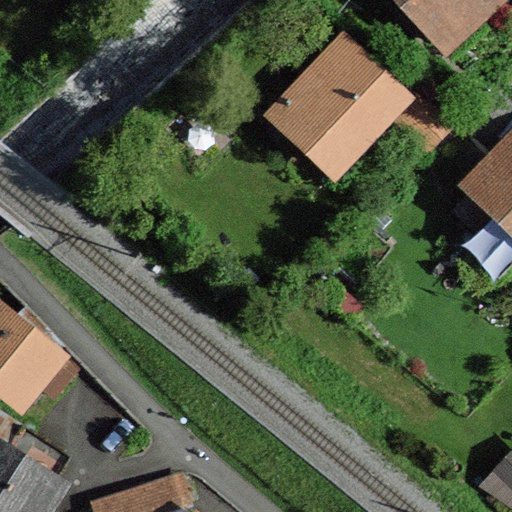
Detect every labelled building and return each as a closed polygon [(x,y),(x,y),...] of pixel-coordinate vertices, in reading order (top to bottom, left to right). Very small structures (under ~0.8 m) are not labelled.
[(391,0),(430,42),(467,8),(474,16),(491,0),(391,0)] [(328,54),(274,110),(338,171),(401,103),(349,54),(339,65),(328,54)] [(511,147),(475,186),(511,223),(511,147)] [(2,319),(0,321),(0,378),(21,396),(51,358),(2,319)] [(0,450),(0,511),(49,511),(63,491),(51,483),(66,458),(19,428),(4,453),(0,450)] [(511,457),(500,470),(511,481),(511,457)] [(177,480),(98,505),(100,511),(158,511),(184,504),(177,480)]
